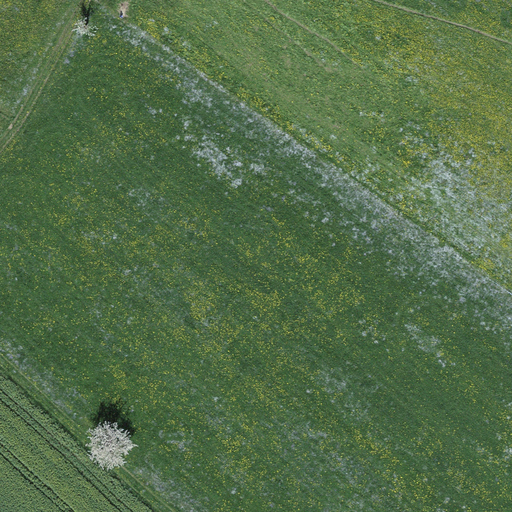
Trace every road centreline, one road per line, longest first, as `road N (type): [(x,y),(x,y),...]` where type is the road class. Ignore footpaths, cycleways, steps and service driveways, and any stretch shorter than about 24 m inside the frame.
road 1 (track): [(166,511),(0,361)]
road 2 (track): [(0,142),(88,0)]
